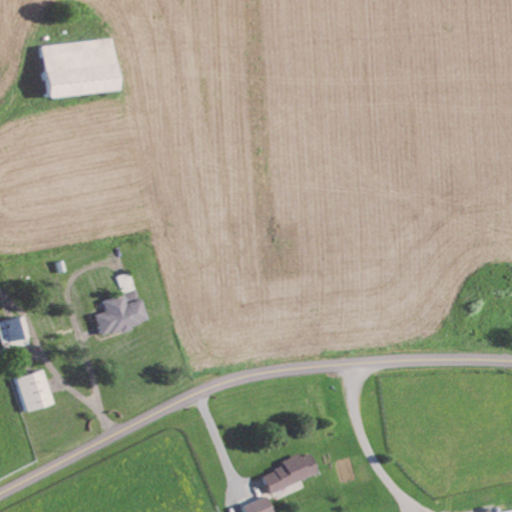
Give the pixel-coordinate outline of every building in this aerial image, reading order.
[(46,100),(117,91),(110,39),(39,47),(46,100)] [(146,323),(129,273),(114,278),(120,295),(99,302),(103,312),(92,316),(99,338),(146,323)] [(0,322),(0,345),(2,352),(28,344),(20,317),(0,322)] [(13,379),(24,414),(51,405),(40,371),(13,379)] [(259,475),(268,495),(317,474),(309,454),(299,459),(299,458),(259,475)] [(273,492),(275,499),(305,490),(303,483),(273,492)] [(271,511),(264,497),(240,509),(241,511),(271,511)]
